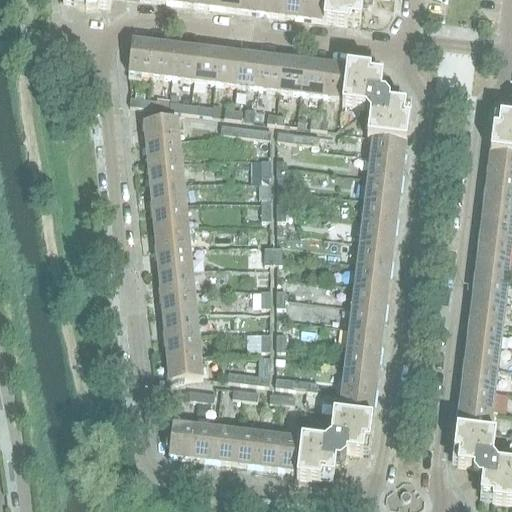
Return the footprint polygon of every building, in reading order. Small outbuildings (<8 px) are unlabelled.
[(63,0),(63,6),(110,11),(111,0),(63,0)] [(196,10),(197,0),(175,0),(175,7),(196,10)] [(218,13),(219,0),(197,0),(196,10),(218,13)] [(239,15),(241,0),(219,0),(218,13),(239,15)] [(241,0),(239,15),(261,18),(262,0),(241,0)] [(282,20),(284,0),(262,0),(261,18),(282,20)] [(304,23),(306,0),(284,0),(282,20),(304,23)] [(306,0),(304,23),(325,26),(327,0),(306,0)] [(327,0),(325,26),(348,28),(348,23),(361,25),(363,8),(367,9),(373,4),(373,0),(375,0),(390,2),(390,0),(327,0)] [(133,44),(129,77),(151,80),(155,46),(133,44)] [(174,83),(178,49),(155,46),(151,80),(174,83)] [(194,86),(199,52),(178,49),(174,83),(194,86)] [(216,88),(220,54),(199,52),(194,86),(216,88)] [(236,91),(241,57),(220,54),(216,88),(236,91)] [(258,93),(262,60),(241,57),(236,91),(258,93)] [(280,95),(284,62),(262,60),(258,93),(280,95)] [(301,99),(305,65),(284,62),(280,95),(301,99)] [(323,101),(327,67),(305,65),(301,99),(323,101)] [(344,104),(348,70),(327,67),(323,101),(343,104),(344,104)] [(373,141),(407,145),(409,122),(404,121),(406,109),(389,107),(390,103),(385,97),(381,96),(383,79),(370,78),(371,73),(348,70),(344,104),(343,104),(342,109),(365,112),(370,118),(367,141),(373,142),(373,141)] [(138,112),(140,102),(131,101),(130,111),(138,112)] [(147,113),(148,103),(140,102),(138,112),(147,113)] [(148,103),(147,113),(156,114),(157,104),(148,103)] [(190,118),(192,108),(171,107),(170,115),(190,118)] [(192,108),(190,118),(212,121),(213,111),(192,108)] [(213,111),(212,121),(219,122),(221,109),(214,108),(213,111)] [(233,123),(234,114),(225,113),(224,122),(233,123)] [(234,114),(233,123),(242,124),(243,115),(234,114)] [(247,114),(246,125),(255,125),(255,117),(256,115),(247,114)] [(255,117),(255,125),(264,127),(265,118),(255,117)] [(277,128),(278,119),(269,118),(268,127),(277,128)] [(278,119),(277,128),(285,129),(286,120),(278,119)] [(511,121),(500,120),(499,133),(494,132),(491,155),(511,157),(511,121)] [(299,121),(298,130),(306,131),(307,122),(299,121)] [(146,148),(180,145),(178,122),(144,126),(146,148)] [(319,133),(320,124),(312,123),(311,132),(319,133)] [(320,124),(319,133),(328,134),(329,125),(320,124)] [(229,139),(230,130),(222,129),(221,138),(229,139)] [(237,140),(238,131),(230,130),(229,139),(237,140)] [(246,141),(247,132),(238,131),(237,140),(246,141)] [(254,142),(255,133),(247,132),(246,141),(254,142)] [(262,143),(263,134),(255,133),(254,142),(262,143)] [(263,134),(262,143),(271,144),(272,135),(263,134)] [(285,146),(286,137),(278,136),(277,145),(285,146)] [(294,147),(295,138),(286,137),(285,146),(294,147)] [(302,148),(303,139),(295,138),(294,147),(302,148)] [(310,149),(311,140),(303,139),(302,148),(310,149)] [(311,140),(310,149),(312,149),(319,150),(320,141),(311,140)] [(404,166),(407,145),(373,141),(373,142),(370,162),(404,166)] [(148,170),(182,167),(180,145),(146,148),(148,170)] [(511,179),(511,157),(491,155),(488,176),(511,179)] [(401,188),(404,166),(370,162),(368,184),(401,188)] [(261,174),(261,165),(251,165),(252,189),(262,189),(262,182),(261,174)] [(261,174),(271,174),(271,165),(261,165),(261,174)] [(277,174),(286,174),(286,165),(277,165),(277,174)] [(151,191),(184,188),(182,167),(148,170),(151,191)] [(271,182),(271,174),(261,174),(262,182),(271,182)] [(511,200),(511,179),(488,176),(486,198),(511,200)] [(300,182),(286,181),(277,182),(277,195),(299,196),(300,182)] [(399,209),(401,188),(368,184),(365,205),(399,209)] [(153,213),(186,210),(184,188),(151,191),(153,213)] [(262,189),(261,209),(271,209),(272,189),(262,189)] [(511,222),(511,200),(486,198),(483,219),(511,222)] [(396,231),(399,209),(365,205),(363,227),(396,231)] [(277,217),(286,217),(286,208),(277,209),(277,217)] [(261,217),(271,217),(271,209),(261,209),(261,217)] [(155,234),(188,231),(186,210),(153,213),(155,234)] [(271,217),(261,217),(262,225),(271,225),(271,217)] [(286,217),(277,217),(277,226),(286,226),(286,217)] [(511,244),(511,222),(483,219),(480,241),(511,244)] [(277,226),(277,240),(290,240),(290,227),(286,226),(277,226)] [(393,252),(396,231),(363,227),(360,248),(393,252)] [(157,256),(190,253),(188,231),(155,234),(157,256)] [(511,266),(511,258),(511,244),(480,241),(478,262),(511,266)] [(391,273),(393,252),(360,248),(357,269),(391,273)] [(265,260),(274,260),(274,252),(271,252),(265,252),(265,260)] [(274,260),(283,260),(283,252),(278,252),(274,252),(274,260)] [(159,278),(193,274),(190,253),(157,256),(159,278)] [(274,269),(274,260),(265,260),(265,269),(271,269),(274,269)] [(283,269),(283,260),(274,260),(274,269),(278,269),(283,269)] [(508,287),(511,266),(478,262),(475,283),(508,287)] [(388,295),(391,273),(357,269),(355,291),(388,295)] [(161,299),(195,296),(193,274),(159,278),(161,299)] [(506,309),(508,287),(475,283),(472,305),(506,309)] [(386,316),(388,295),(355,291),(352,312),(386,316)] [(163,321),(197,317),(195,296),(161,299),(163,321)] [(261,304),(271,304),(271,296),(261,296),(261,304)] [(277,304),(286,304),(286,296),(277,296),(277,304)] [(271,313),(271,304),(261,304),(261,313),(271,313)] [(286,304),(277,304),(277,313),(286,313),(286,304)] [(503,330),(506,309),(472,305),(470,326),(503,330)] [(383,338),(386,316),(352,312),(350,334),(383,338)] [(165,342),(199,339),(197,317),(163,321),(165,342)] [(501,352),(503,330),(470,326),(467,348),(501,352)] [(380,359),(383,338),(350,334),(347,355),(380,359)] [(167,364),(201,360),(199,339),(165,342),(167,364)] [(261,348),(270,348),(270,339),(261,339),(261,348)] [(277,348),(286,348),(286,345),(286,339),(277,339),(277,348)] [(271,356),(270,348),(261,348),(261,356),(271,356)] [(286,356),(286,348),(277,348),(277,356),(286,356)] [(498,373),(501,352),(467,348),(465,369),(498,373)] [(378,381),(380,359),(347,355),(344,376),(378,381)] [(270,382),(271,356),(261,356),(262,381),(270,382)] [(201,360),(167,364),(170,386),(203,383),(201,360)] [(495,395),(498,373),(465,369),(462,391),(495,395)] [(236,387),(237,377),(229,376),(228,386),(236,387)] [(375,402),(378,381),(344,376),(342,398),(375,402)] [(244,388),(245,379),(237,377),(236,387),(244,388)] [(253,389),(254,380),(245,379),(244,388),(253,389)] [(261,390),(262,381),(254,380),(253,389),(261,390)] [(262,381),(261,390),(269,391),(270,382),(262,381)] [(284,393),(285,383),(277,382),(275,392),(284,393)] [(292,394),(293,385),(285,383),(284,393),(292,394)] [(300,395),(302,386),(293,385),(292,394),(300,395)] [(309,396),(310,387),(302,386),(300,395),(307,395),(309,396)] [(310,387),(309,396),(317,397),(318,388),(310,387)] [(493,416),(495,395),(462,391),(459,412),(493,416)] [(241,404),(242,395),(234,394),(233,403),(241,404)] [(190,405),(189,395),(177,397),(176,406),(190,405)] [(198,406),(199,396),(189,395),(190,405),(198,406)] [(249,405),(251,396),(242,395),(241,404),(249,405)] [(206,407),(207,397),(199,396),(198,406),(199,406),(206,407)] [(251,396),(249,405),(258,406),(259,397),(251,396)] [(207,397),(206,407),(214,408),(215,399),(207,397)] [(278,408),(279,399),(271,398),(270,407),(278,408)] [(373,423),(375,402),(342,398),(339,418),(339,419),(373,423)] [(286,410),(288,400),(279,399),(278,408),(286,410)] [(288,400),(286,410),(295,411),(296,401),(288,400)] [(490,437),(490,436),(493,416),(459,412),(457,433),(490,437)] [(339,419),(339,418),(334,418),(331,437),(331,441),(330,441),(325,445),(303,443),(299,476),(297,476),(297,482),(321,485),(321,479),(334,481),(336,464),(340,465),(346,460),(346,456),(363,458),(365,446),(370,446),(373,423),(339,419)] [(192,463),(196,430),(173,427),(169,461),(192,463)] [(213,466),(217,432),(196,430),(192,463),(213,466)] [(234,468),(238,435),(217,432),(213,466),(234,468)] [(496,437),(490,436),(490,437),(457,433),(454,456),(459,457),(457,470),(474,472),(474,476),(478,482),(482,482),(480,499),(493,500),(492,505),(511,507),(511,468),(498,466),(493,460),(496,437)] [(256,471),(260,438),(238,435),(234,468),(256,471)] [(277,474),(281,440),(260,438),(256,471),(277,474)] [(299,476),(303,443),(281,440),(277,474),(297,476),(299,476)] [(407,496),(406,496),(404,496),(403,497),(402,498),(402,499),(402,501),(402,502),(403,503),(404,504),(406,504),(407,504),(408,504),(409,503),(410,501),(410,500),(410,499),(409,497),(408,496),(407,496)]
